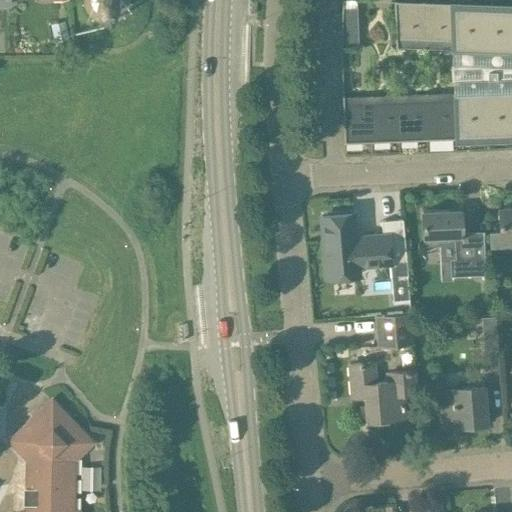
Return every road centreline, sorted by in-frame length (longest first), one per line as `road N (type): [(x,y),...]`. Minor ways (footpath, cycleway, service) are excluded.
road 1 (tertiary): [(248,511),(212,86),(218,0)]
road 2 (residential): [(303,480),(281,180)]
road 3 (residential): [(511,169),(281,180)]
road 4 (residential): [(303,480),(511,467)]
road 5 (residential): [(281,180),(274,0)]
